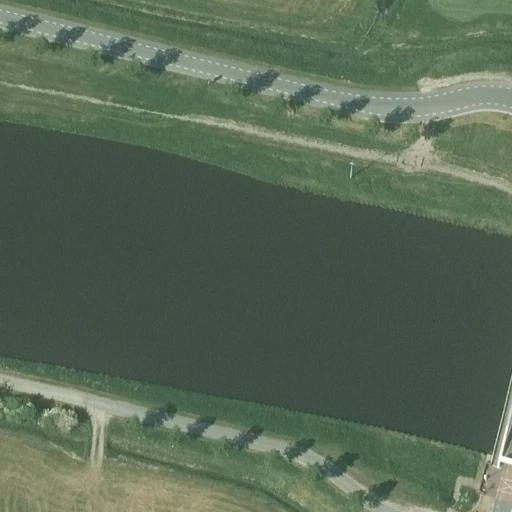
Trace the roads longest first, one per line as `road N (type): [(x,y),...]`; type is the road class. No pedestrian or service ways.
road 1 (tertiary): [(511,100),(374,109),(0,17)]
road 2 (unclassified): [(384,511),(296,452),(0,383)]
